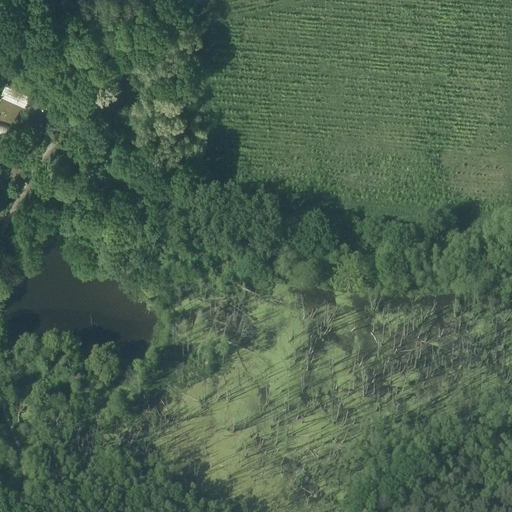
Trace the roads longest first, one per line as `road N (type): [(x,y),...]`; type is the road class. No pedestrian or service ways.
road 1 (track): [(192,0),(34,167),(0,236)]
road 2 (track): [(213,206),(511,234)]
road 3 (track): [(337,311),(511,301)]
road 4 (track): [(0,395),(26,472),(19,511)]
road 5 (track): [(175,179),(140,171),(93,101)]
